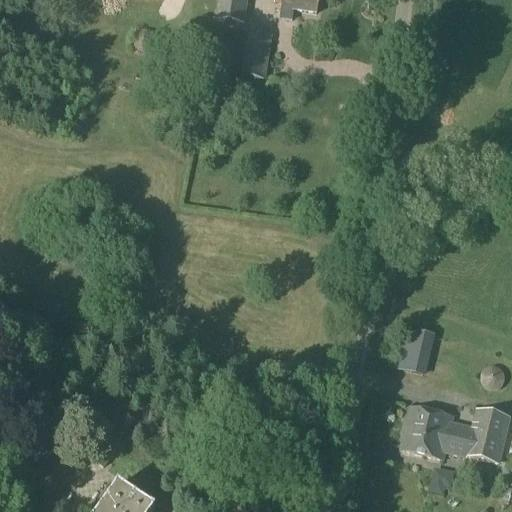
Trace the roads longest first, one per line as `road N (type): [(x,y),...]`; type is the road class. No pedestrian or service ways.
road 1 (unclassified): [(332,511),(383,155)]
road 2 (unclassified): [(383,155),(403,0)]
road 3 (unclassified): [(511,190),(383,155)]
